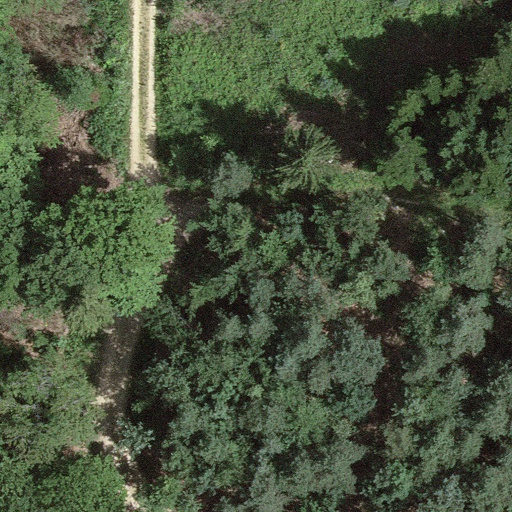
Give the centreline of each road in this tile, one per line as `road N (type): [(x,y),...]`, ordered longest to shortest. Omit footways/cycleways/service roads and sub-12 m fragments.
road 1 (track): [(156,511),(135,489),(112,421),(112,356),(138,206),(146,0)]
road 2 (track): [(138,206),(398,180),(511,184)]
